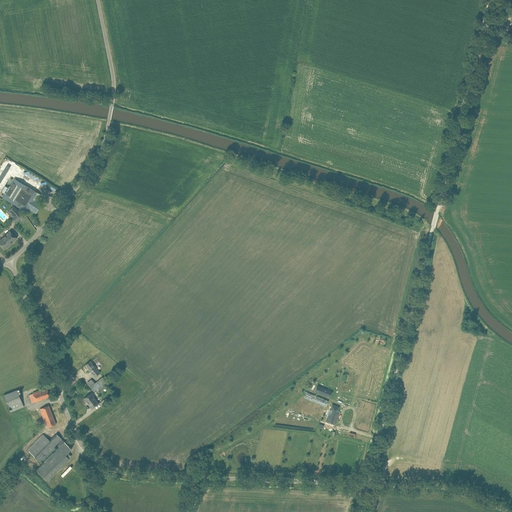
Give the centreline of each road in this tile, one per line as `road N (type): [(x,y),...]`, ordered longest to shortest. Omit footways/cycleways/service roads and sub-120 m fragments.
road 1 (unclassified): [(363,485),(135,478),(99,469),(70,430),(6,258)]
road 2 (unclassified): [(363,485),(480,26)]
road 3 (unclassified): [(6,258),(69,191),(102,132),(111,83),(96,0)]
road 4 (unknown): [(381,486),(422,396),(451,297)]
road 5 (unclassified): [(504,511),(447,487),(363,485)]
